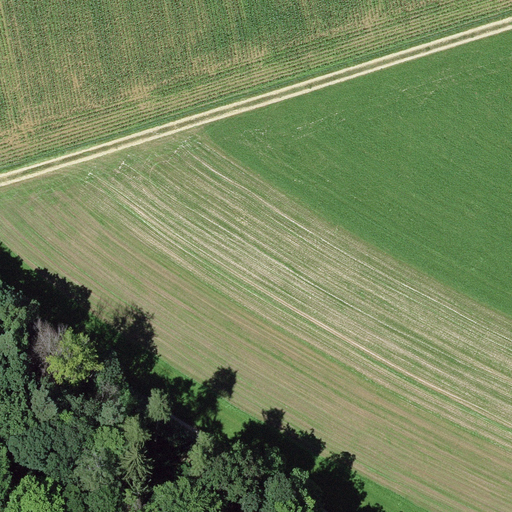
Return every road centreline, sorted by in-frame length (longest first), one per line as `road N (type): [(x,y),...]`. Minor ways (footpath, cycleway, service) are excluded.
road 1 (track): [(511,25),(0,181)]
road 2 (track): [(0,305),(310,511)]
